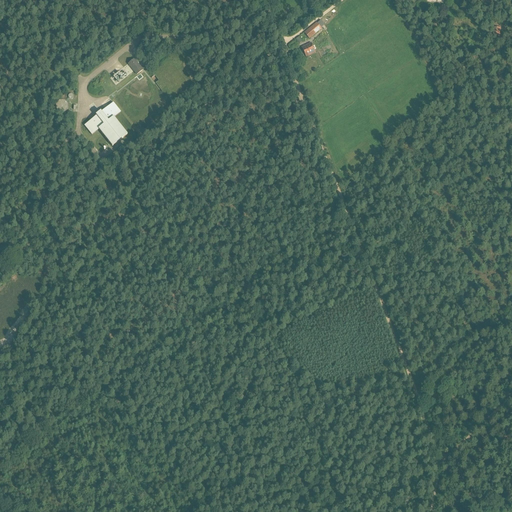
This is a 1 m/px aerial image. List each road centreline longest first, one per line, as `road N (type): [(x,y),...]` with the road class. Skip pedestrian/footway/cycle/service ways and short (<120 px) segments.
road 1 (track): [(441,458),(266,0)]
road 2 (track): [(49,309),(94,253),(140,214),(118,184)]
road 3 (track): [(408,376),(511,308)]
